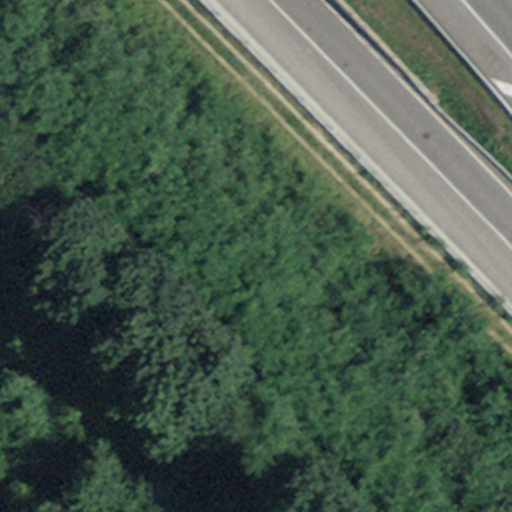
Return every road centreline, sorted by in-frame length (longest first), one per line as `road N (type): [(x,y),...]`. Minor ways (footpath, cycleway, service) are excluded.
road 1 (track): [(164,0),(511,349)]
road 2 (motorway): [(287,0),(511,235)]
